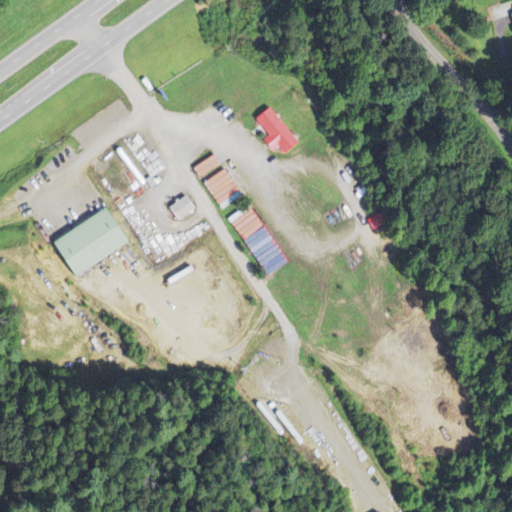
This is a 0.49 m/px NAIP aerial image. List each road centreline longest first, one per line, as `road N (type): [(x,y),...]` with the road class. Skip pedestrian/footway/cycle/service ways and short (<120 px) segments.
road 1 (trunk): [(0,117),(161,0)]
road 2 (residential): [(511,146),(409,22),(402,0)]
